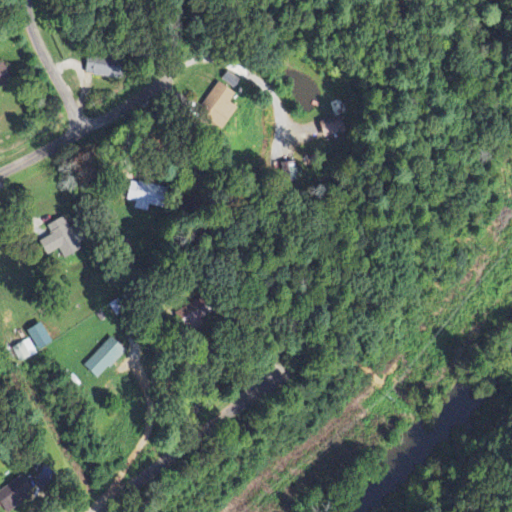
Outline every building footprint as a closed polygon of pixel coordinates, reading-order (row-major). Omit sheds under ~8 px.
[(121,60),(86,55),(83,75),(118,80),(121,60)] [(0,87),(11,82),(2,63),(0,63),(0,87)] [(213,125),(234,94),(217,83),(196,113),(213,125)] [(351,133),(343,112),(316,122),(325,143),(351,133)] [(45,225),(50,236),(38,241),(45,256),(58,250),(62,258),(83,249),(67,215),(45,225)] [(50,342),(38,323),(24,332),(36,350),(50,342)] [(10,348),(18,364),(36,355),(28,339),(10,348)] [(96,379),(122,352),(108,339),(82,366),(96,379)] [(0,506),(4,511),(8,511),(33,493),(20,476),(0,490),(0,506)]
